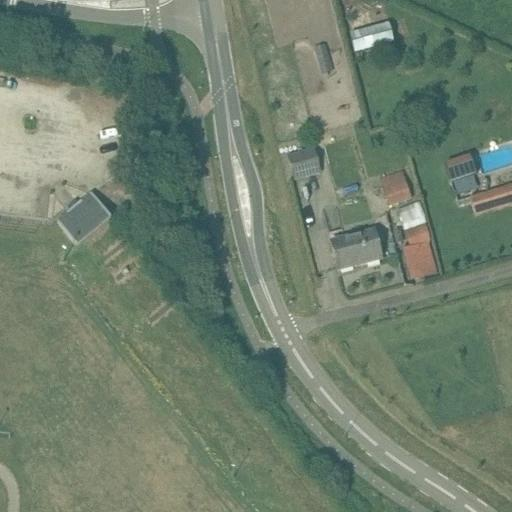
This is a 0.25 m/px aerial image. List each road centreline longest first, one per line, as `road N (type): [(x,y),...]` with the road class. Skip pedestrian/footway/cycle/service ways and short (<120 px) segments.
road 1 (tertiary): [(478,511),(403,466),(327,393),(261,280)]
road 2 (unclassified): [(33,0),(115,16),(211,17)]
road 3 (tertiary): [(261,280),(255,189),(226,112)]
road 4 (tertiary): [(226,112),(231,192),(261,280)]
